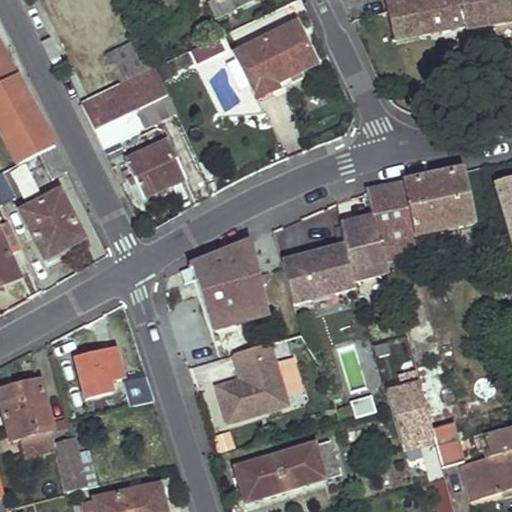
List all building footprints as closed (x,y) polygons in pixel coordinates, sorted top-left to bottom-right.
[(215,0),(213,1),(220,16),(254,0),(215,0)] [(511,0),(394,0),(393,0),(382,0),(392,44),(461,29),(464,32),(511,23),(511,0)] [(220,16),(213,1),(207,4),(214,19),(220,16)] [(316,68),(295,27),(235,57),(256,101),(276,91),(275,88),(316,68)] [(193,65),(225,55),(220,40),(189,50),(193,65)] [(154,70),(141,42),(106,58),(115,75),(103,81),(109,92),(154,70)] [(39,155),(53,148),(0,51),(0,134),(17,167),(39,155)] [(109,92),(82,106),(95,133),(168,99),(154,70),(109,92)] [(225,72),(206,81),(220,112),(240,104),(225,72)] [(103,151),(176,116),(168,99),(95,133),(103,151)] [(185,182),(167,144),(124,163),(142,201),(185,182)] [(66,173),(53,148),(39,155),(51,181),(66,173)] [(476,225),(462,172),(367,192),(376,227),(411,220),(414,237),(476,225)] [(0,206),(15,200),(2,174),(0,175),(0,206)] [(511,182),(494,188),(511,247),(511,182)] [(81,237),(59,194),(21,214),(44,261),(62,252),(61,248),(81,237)] [(411,220),(376,227),(381,245),(386,261),(394,259),(396,271),(420,266),(414,237),(411,220)] [(22,251),(7,223),(0,225),(0,238),(8,257),(22,251)] [(0,287),(18,279),(8,257),(0,238),(0,287)] [(250,243),(190,266),(212,332),(268,316),(250,243)] [(355,287),(348,256),(345,244),(281,264),(293,307),(355,287)] [(381,245),(373,247),(377,263),(386,261),(381,245)] [(511,253),(510,248),(495,251),(500,271),(503,270),(507,285),(511,282),(511,253)] [(339,347),(349,391),(380,384),(370,340),(339,347)] [(239,381),(215,388),(225,425),(286,408),(284,398),(274,364),(268,345),(232,355),(239,381)] [(116,354),(76,362),(86,399),(112,394),(109,384),(122,380),(116,354)] [(274,364),(284,398),(303,393),(293,359),(274,364)] [(420,385),(416,372),(401,377),(404,389),(420,385)] [(146,377),(129,381),(124,387),(129,407),(154,401),(146,377)] [(40,382),(0,392),(0,404),(9,442),(21,439),(51,432),(52,432),(40,382)] [(432,430),(420,385),(404,389),(387,394),(405,451),(435,442),(432,430)] [(349,403),(354,420),(373,415),(369,398),(349,403)] [(465,462),(455,424),(432,430),(435,442),(442,468),(465,462)] [(55,451),(51,432),(21,439),(26,458),(55,451)] [(511,432),(484,439),(490,459),(470,464),(471,467),(479,498),(479,500),(501,494),(500,489),(511,486),(511,432)] [(214,440),(218,455),(234,451),(230,435),(214,440)] [(74,439),(55,443),(63,479),(83,474),(74,439)] [(330,443),(235,470),(244,503),(339,477),(330,443)] [(471,467),(463,469),(471,500),(479,498),(471,467)] [(83,474),(63,479),(66,492),(86,487),(83,474)] [(164,511),(159,486),(94,500),(94,504),(96,511),(164,511)] [(511,486),(500,489),(501,494),(502,499),(511,496),(511,486)] [(8,511),(5,500),(0,501),(0,511),(8,511)]
